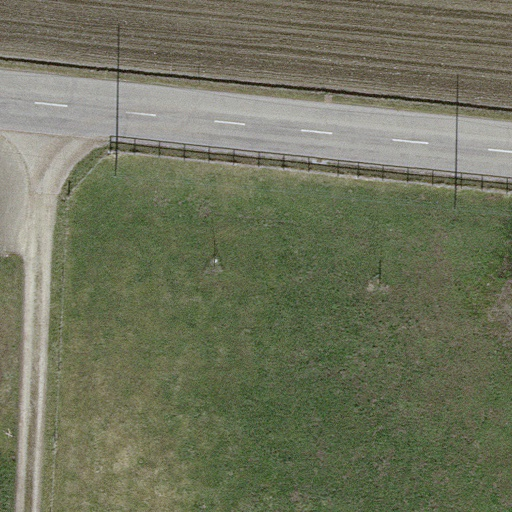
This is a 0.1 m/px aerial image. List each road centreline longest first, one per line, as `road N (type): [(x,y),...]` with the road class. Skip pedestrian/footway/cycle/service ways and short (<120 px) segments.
road 1 (tertiary): [(511,158),(0,104)]
road 2 (track): [(34,511),(54,109)]
